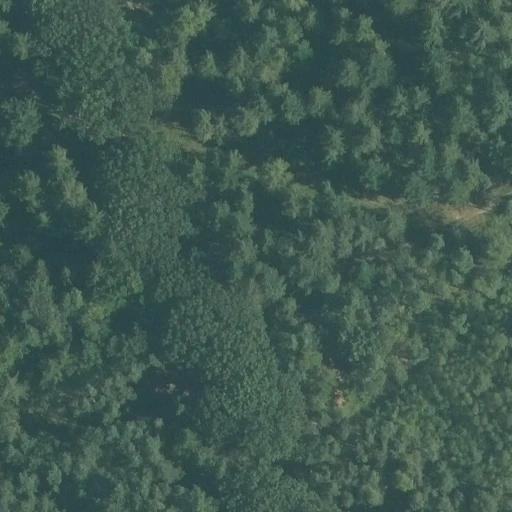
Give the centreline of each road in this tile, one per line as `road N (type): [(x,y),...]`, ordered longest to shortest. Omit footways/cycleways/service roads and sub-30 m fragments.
road 1 (track): [(289,511),(55,0)]
road 2 (track): [(0,80),(77,127),(464,221)]
road 3 (track): [(212,337),(511,199)]
